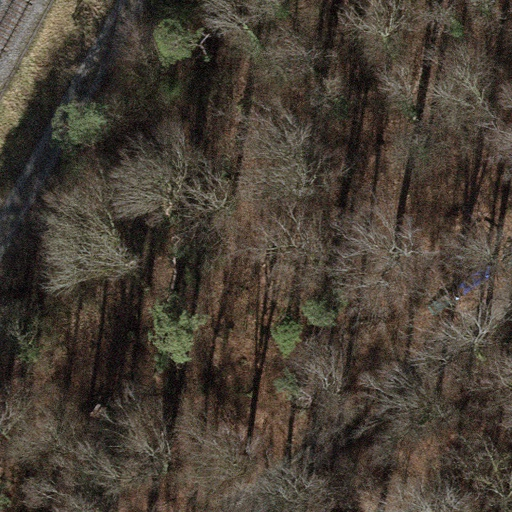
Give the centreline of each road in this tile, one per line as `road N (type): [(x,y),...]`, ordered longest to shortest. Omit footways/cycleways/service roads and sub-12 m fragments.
road 1 (track): [(511,297),(235,511)]
road 2 (track): [(0,247),(129,0)]
